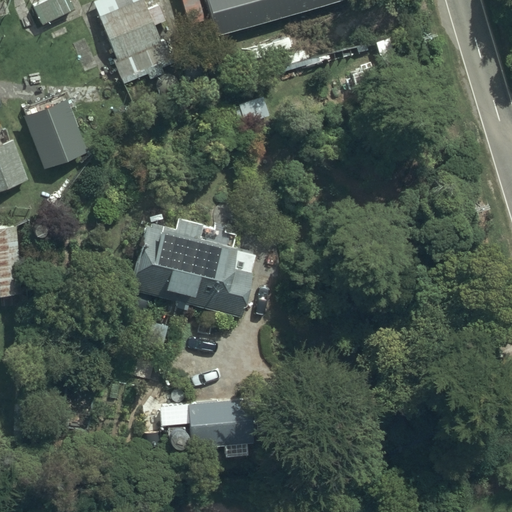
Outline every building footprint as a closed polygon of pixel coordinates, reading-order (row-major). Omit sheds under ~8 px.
[(67,0),(31,0),(30,1),(41,24),(72,9),(67,0)] [(151,0),(145,3),(143,0),(92,0),(114,53),(111,54),(120,77),(145,67),(147,70),(160,64),(159,61),(171,56),(162,33),(158,35),(151,19),(163,14),(157,0),(151,0)] [(197,0),(177,0),(181,15),(200,10),(197,0)] [(341,0),(205,0),(216,35),(341,0)] [(229,59),(227,58),(226,57),(224,57),(223,57),(222,57),(221,57),(220,57),(219,57),(218,58),(217,58),(216,59),(215,59),(214,60),(213,61),(212,61),(211,62),(211,63),(210,64),(210,65),(209,66),(209,68),(209,69),(209,70),(209,71),(209,72),(209,73),(210,74),(210,75),(211,77),(212,78),(213,79),(213,80),(214,81),(215,81),(216,82),(217,82),(218,83),(220,83),(221,83),(222,83),(223,83),(224,83),(225,83),(226,82),(227,82),(229,82),(229,81),(230,80),(231,79),(232,79),(233,78),(233,77),(234,76),(234,75),(235,74),(235,72),(235,71),(235,70),(235,69),(235,68),(235,67),(234,66),(234,65),(234,64),(233,63),(232,62),(231,61),(231,60),(230,59),(229,59)] [(186,66),(185,67),(183,72),(183,73),(183,74),(183,76),(183,77),(184,78),(184,79),(184,80),(185,81),(185,82),(186,82),(187,83),(188,84),(189,85),(190,86),(191,86),(193,86),(194,87),(195,87),(196,87),(197,87),(198,87),(199,86),(200,86),(201,86),(202,85),(203,85),(204,84),(204,83),(205,82),(206,81),(207,80),(207,79),(208,78),(208,77),(208,75),(208,74),(208,73),(208,72),(208,71),(207,70),(207,69),(206,68),(206,67),(205,66),(204,66),(204,65),(203,64),(202,64),(201,63),(200,63),(199,62),(198,62),(197,62),(196,62),(195,62),(193,62),(192,62),(191,63),(190,63),(189,64),(188,65),(187,66),(186,66)] [(265,107),(259,88),(235,95),(240,114),(265,107)] [(66,99),(23,115),(43,168),(86,152),(66,99)] [(0,190),(27,180),(11,139),(0,143),(0,190)] [(144,225),(128,287),(239,317),(254,255),(234,250),(235,247),(199,238),(202,224),(177,218),(174,228),(150,223),(149,227),(144,225)] [(14,229),(0,229),(0,295),(17,295),(14,229)] [(240,400),(160,404),(161,426),(188,425),(189,440),(242,437),(240,400)]
